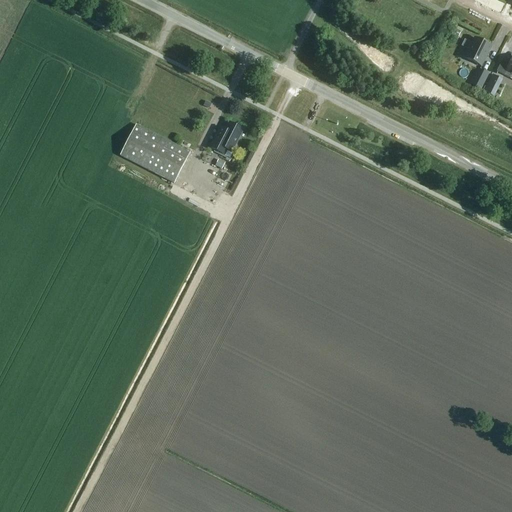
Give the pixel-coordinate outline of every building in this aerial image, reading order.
[(480,66),(490,46),(475,39),(465,58),(480,66)] [(511,74),(511,58),(510,64),(503,60),(496,73),(510,79),(511,74)] [(470,85),(480,90),(488,74),(478,69),(470,85)] [(460,88),(468,87),(467,75),(459,76),(460,88)] [(492,75),(489,82),(498,87),(502,80),(492,75)] [(242,130),(232,125),(229,124),(225,130),(220,128),(209,148),(223,155),(226,150),(231,152),(242,130)] [(175,184),(191,153),(136,125),(120,156),(175,184)] [(210,156),(208,163),(214,165),(216,159),(210,156)] [(218,160),(215,166),(221,169),(224,163),(218,160)]
